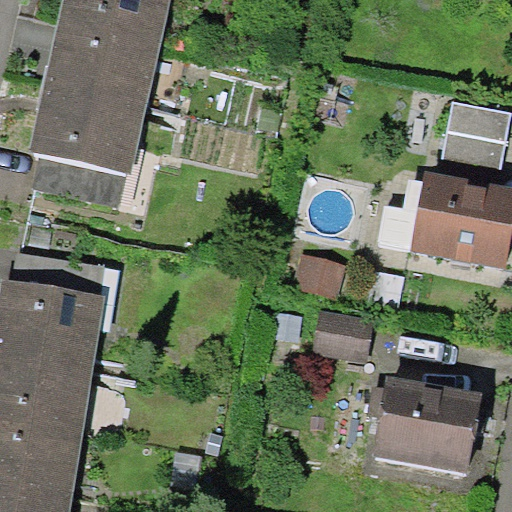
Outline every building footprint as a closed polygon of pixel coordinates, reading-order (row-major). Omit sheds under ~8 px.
[(68,0),(62,31),(153,52),(165,0),(68,0)] [(62,31),(47,94),(138,115),(153,52),(62,31)] [(115,215),(138,115),(47,94),(23,194),(115,215)] [(409,258),(501,275),(511,219),(511,209),(492,205),(508,121),(449,110),(433,194),(422,192),(409,258)] [(8,260),(0,309),(0,363),(84,377),(101,275),(8,260)] [(294,294),(327,301),(332,272),(299,266),(294,294)] [(310,357),(362,367),(368,334),(316,324),(310,357)] [(0,363),(0,428),(74,441),(84,377),(0,363)] [(371,463),(461,480),(475,412),(385,395),(371,463)] [(0,428),(0,494),(64,505),(74,441),(0,428)] [(0,511),(62,511),(64,505),(0,494),(0,511)]
